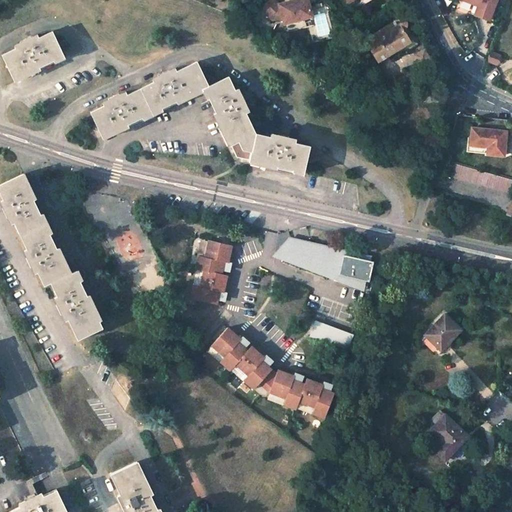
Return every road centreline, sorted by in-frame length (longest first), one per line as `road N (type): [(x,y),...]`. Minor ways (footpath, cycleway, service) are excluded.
road 1 (residential): [(48,145),(78,103),(191,53),(223,52),(394,193),(398,235)]
road 2 (tertiary): [(48,145),(398,235)]
road 3 (unclassified): [(420,0),(470,81),(511,106)]
